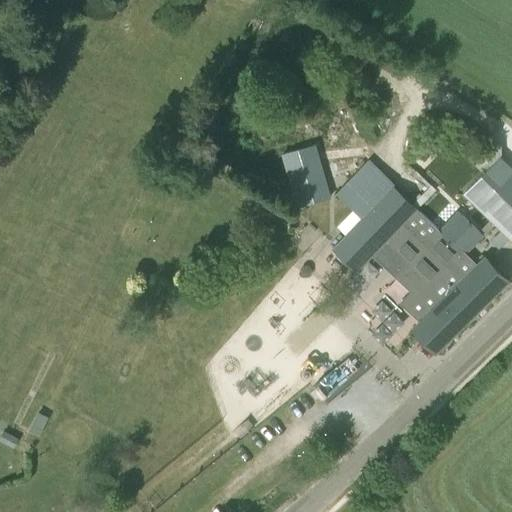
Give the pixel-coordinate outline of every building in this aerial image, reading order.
[(282,159),(296,206),(330,196),(316,149),(282,159)] [(485,171),(464,192),(497,226),(511,240),(511,239),(511,170),(500,158),(498,157),(485,171)] [(399,173),(411,186),(420,178),(407,165),(399,173)] [(362,218),(332,248),(356,271),(374,252),(387,239),(410,262),(397,275),(413,291),(402,302),(421,321),(413,329),(435,352),(478,309),(507,281),(507,280),(485,258),(478,264),(477,265),(465,252),(482,235),(457,211),(456,212),(439,229),(416,207),(393,185),(362,218)] [(4,430),(0,437),(0,439),(13,447),(19,438),(4,430)]
